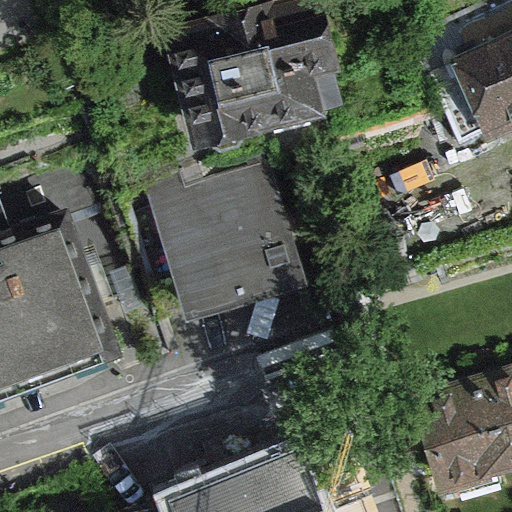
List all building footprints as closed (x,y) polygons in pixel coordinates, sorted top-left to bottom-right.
[(317,0),(294,0),(154,40),(188,159),(350,113),(317,0)] [(511,32),(444,61),(475,134),(510,119),(511,123),(511,32)] [(131,203),(166,321),(294,282),(259,164),(131,203)] [(0,389),(108,353),(60,214),(0,234),(0,389)] [(411,449),(423,491),(511,466),(511,366),(397,398),(411,449)] [(352,511),(320,434),(182,490),(190,511),(352,511)]
